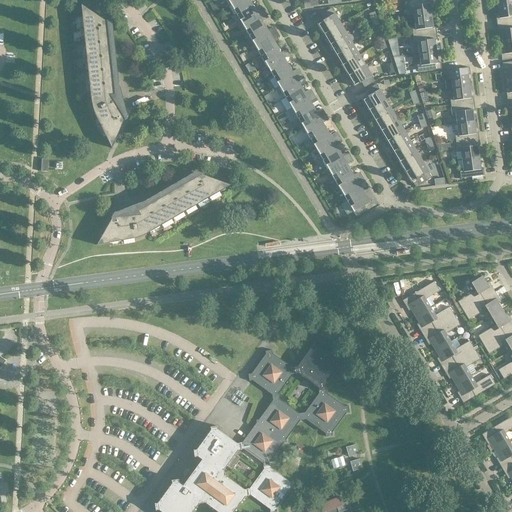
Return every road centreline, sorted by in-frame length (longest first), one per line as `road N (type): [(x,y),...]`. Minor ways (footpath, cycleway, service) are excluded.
road 1 (residential): [(484,59),(497,186),(472,210),(416,212),(388,197),(271,0)]
road 2 (unclassified): [(33,506),(62,476),(75,434),(38,318),(57,231),(51,205)]
road 3 (unclassified): [(228,156),(168,149),(129,158),(51,205)]
road 4 (residential): [(368,289),(458,434)]
